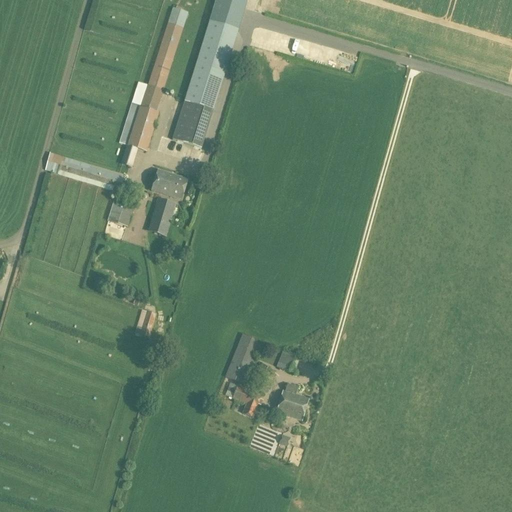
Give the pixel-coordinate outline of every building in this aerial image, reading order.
[(201,149),(247,0),(215,0),(172,141),(201,149)] [(167,7),(144,103),(160,107),(182,10),(167,7)] [(244,35),(242,42),(250,44),(252,37),(244,35)] [(131,106),(119,144),(128,147),(128,148),(148,155),(160,116),(140,109),(139,109),(131,106)] [(63,158),(57,176),(62,177),(114,192),(116,188),(120,189),(124,176),(63,158)] [(122,160),(120,166),(131,169),(133,163),(122,160)] [(182,200),(188,180),(158,171),(152,192),(182,200)] [(127,228),(135,204),(115,197),(107,222),(127,228)] [(168,227),(174,205),(158,201),(152,222),(168,227)] [(122,238),(125,230),(113,226),(111,234),(122,238)] [(149,339),(156,315),(141,311),(134,334),(149,339)] [(260,353),(263,344),(242,335),(225,378),(243,386),(257,352),(260,353)] [(293,375),(300,359),(282,352),(276,368),(293,375)] [(261,406),(263,401),(259,400),(261,396),(230,384),(226,396),(248,405),(244,414),(252,417),(257,405),(261,406)] [(294,395),(297,387),(288,385),(285,393),(283,392),(277,414),(302,421),(308,400),(294,395)] [(287,448),(290,439),(281,436),(278,445),(287,448)]
